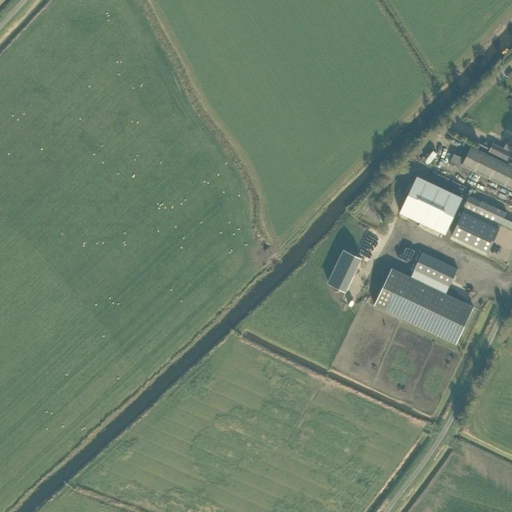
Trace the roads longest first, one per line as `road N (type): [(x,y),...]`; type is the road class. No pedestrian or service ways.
road 1 (unclassified): [(385,511),(447,426),(511,295)]
road 2 (unclassified): [(361,208),(511,63)]
